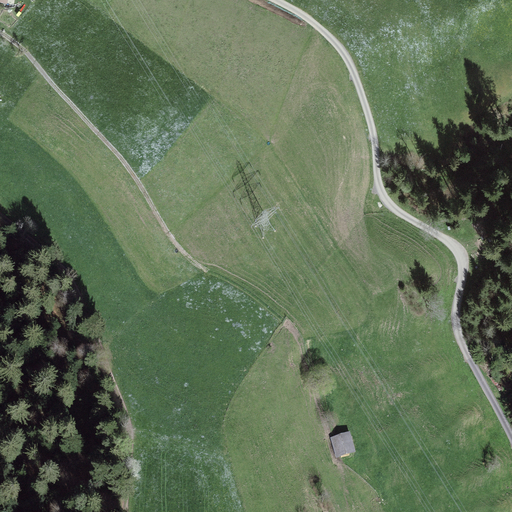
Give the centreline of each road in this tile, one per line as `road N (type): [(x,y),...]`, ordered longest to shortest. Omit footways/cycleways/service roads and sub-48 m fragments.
road 1 (track): [(275,0),(317,26),(346,58),(370,120),(386,200),(459,252),(457,330),(511,438)]
road 2 (track): [(126,511),(126,422),(92,331),(67,273),(0,215)]
road 3 (track): [(207,270),(174,241),(115,151),(0,32)]
